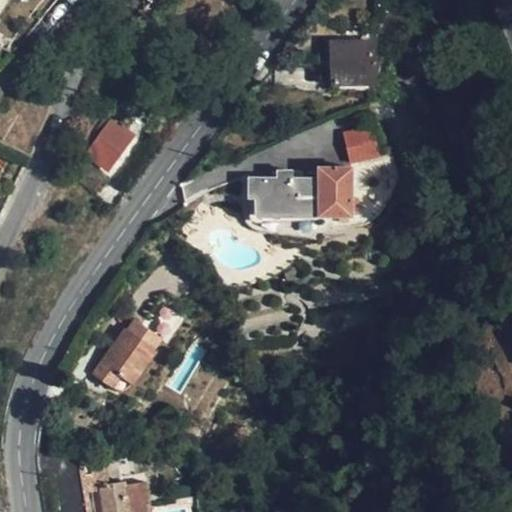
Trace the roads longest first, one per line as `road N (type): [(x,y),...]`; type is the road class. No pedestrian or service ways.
road 1 (secondary): [(26,511),(23,419),(40,359),(158,175),(294,0)]
road 2 (residential): [(131,0),(0,249)]
